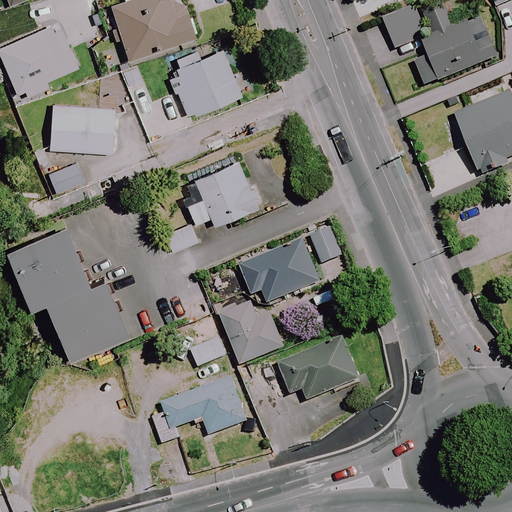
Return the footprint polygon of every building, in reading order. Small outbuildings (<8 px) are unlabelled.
[(98,22),(90,0),(75,0),(61,5),(69,31),(98,22)] [(165,0),(159,2),(157,0),(116,0),(103,4),(124,67),(196,43),(185,11),(173,15),(168,0),(165,0)] [(511,6),(511,0),(490,0),(495,13),(511,6)] [(453,28),(443,2),(416,13),(413,5),(381,17),(394,50),(420,40),(425,54),(413,59),(425,88),(497,59),(480,17),(453,28)] [(195,50),(173,59),(177,69),(165,74),(185,120),(237,97),(217,51),(199,59),(195,50)] [(511,95),(510,96),(509,93),(453,114),(466,147),(473,167),(477,178),(508,166),(505,159),(511,156),(511,95)] [(113,109),(51,106),(48,151),(110,154),(113,109)] [(247,190),(235,161),(192,178),(200,200),(186,205),(194,226),(210,219),(212,227),(262,207),(254,188),(247,190)] [(82,184),(74,164),(45,175),(53,195),(82,184)] [(345,253),(333,223),(315,231),(327,261),(345,253)] [(88,284),(65,228),(5,252),(29,309),(44,303),(69,361),(128,336),(104,278),(88,284)] [(308,235),(242,261),(251,285),(254,293),(265,289),(269,300),(325,278),(308,235)] [(262,316),(255,298),(224,311),(245,361),(288,344),(274,310),(262,316)] [(346,333),(280,358),(293,392),(308,386),(311,396),(363,377),(346,333)] [(199,364),(229,353),(222,335),(192,346),(199,364)] [(143,391),(134,367),(121,372),(130,396),(143,391)] [(203,422),(208,436),(246,423),(230,378),(162,402),(166,414),(152,419),(161,445),(178,439),(176,432),(203,422)]
